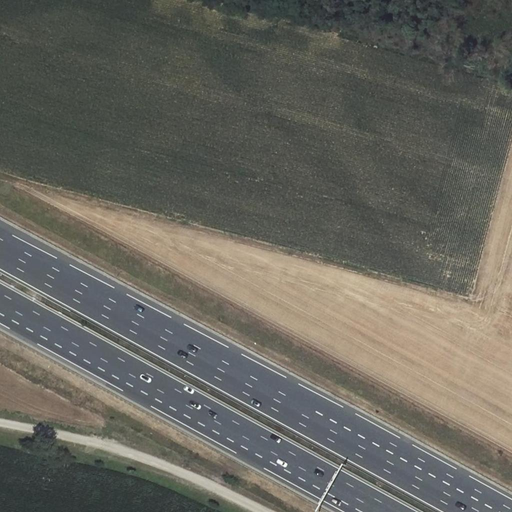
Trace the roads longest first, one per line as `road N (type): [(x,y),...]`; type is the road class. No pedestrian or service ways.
road 1 (motorway): [(480,511),(0,248)]
road 2 (motorway): [(0,303),(380,511)]
road 3 (track): [(258,511),(73,434),(0,423)]
